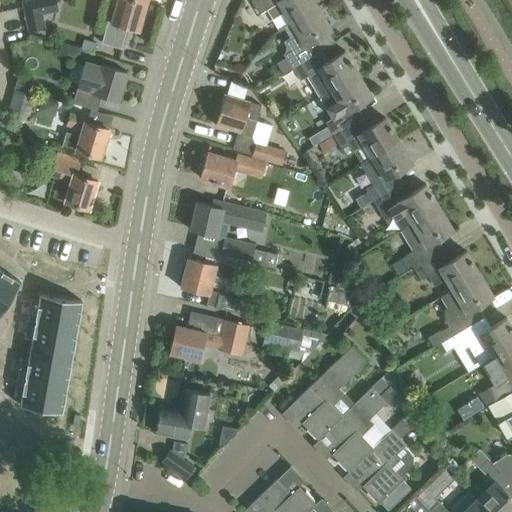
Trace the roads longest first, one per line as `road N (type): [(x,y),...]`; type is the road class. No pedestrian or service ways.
road 1 (residential): [(359,0),(511,246)]
road 2 (residential): [(94,511),(116,426),(139,250)]
road 3 (residential): [(139,250),(159,114),(199,0)]
road 4 (tertiary): [(511,161),(412,0)]
road 5 (unclassified): [(139,250),(0,208)]
